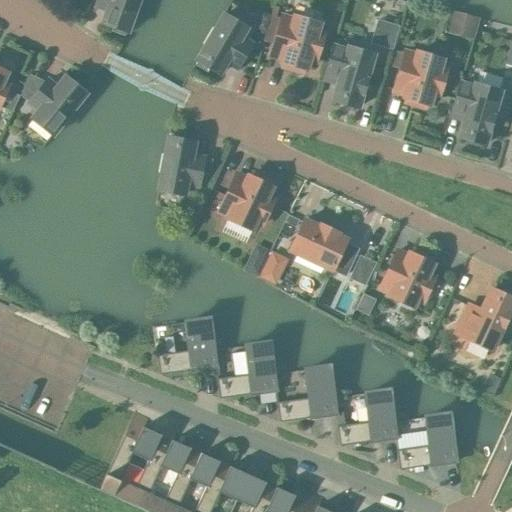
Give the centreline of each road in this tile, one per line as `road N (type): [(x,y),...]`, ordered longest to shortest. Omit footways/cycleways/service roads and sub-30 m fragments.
road 1 (residential): [(438,511),(0,330)]
road 2 (residential): [(198,109),(511,259)]
road 3 (residential): [(198,109),(296,124),(511,188)]
